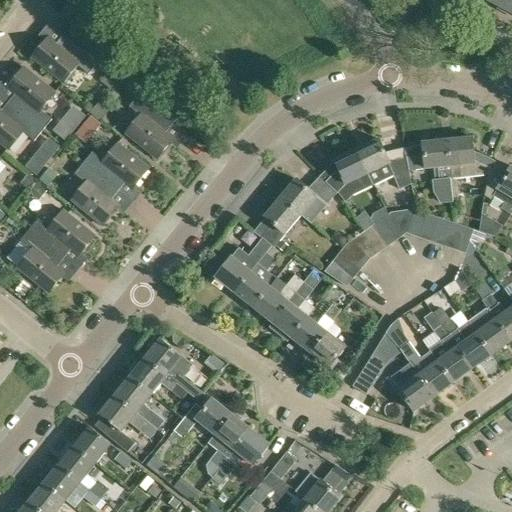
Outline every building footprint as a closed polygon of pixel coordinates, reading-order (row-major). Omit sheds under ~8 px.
[(75,26),(88,11),(74,0),(70,0),(60,13),(75,26)] [(511,0),(487,0),(507,10),(511,0)] [(61,35),(52,45),(45,39),(30,57),(61,82),(75,65),(86,74),(95,63),(61,35)] [(15,92),(6,102),(41,130),(50,119),(39,110),(53,92),(22,67),(7,86),(15,92)] [(107,71),(98,81),(108,89),(117,79),(107,71)] [(127,106),(138,115),(124,133),(155,157),(170,139),(162,133),(170,122),(136,95),(127,106)] [(6,102),(0,110),(0,143),(7,149),(21,132),(32,141),(41,130),(6,102)] [(97,105),(90,114),(99,121),(106,112),(97,105)] [(89,116),(82,124),(91,132),(98,123),(89,116)] [(65,142),(75,130),(62,120),(53,132),(65,142)] [(495,160),(473,150),(471,136),(448,139),(452,178),(489,175),(495,160)] [(50,138),(26,167),(38,176),(62,147),(50,138)] [(409,171),(404,148),(384,152),(378,139),(356,149),(368,174),(374,185),(394,176),(399,189),(412,184),(409,171)] [(452,180),(452,178),(448,139),(422,142),(422,144),(404,148),(409,171),(425,169),(434,168),(435,179),(432,179),(433,192),(440,204),(453,202),(451,180),(452,180)] [(91,151),(82,162),(116,190),(125,180),(132,186),(147,167),(116,143),(102,160),(91,151)] [(368,174),(356,149),(333,160),(334,161),(319,177),(337,194),(348,183),(368,174)] [(511,213),(511,166),(511,167),(495,160),(489,175),(485,195),(492,200),(494,196),(505,203),(501,209),(511,214),(511,213)] [(116,190),(82,162),(73,173),(84,182),(70,200),(101,225),(116,206),(108,200),(116,190)] [(49,168),(40,180),(49,187),(59,176),(49,168)] [(28,175),(20,185),(27,190),(34,181),(28,175)] [(337,194),(319,177),(307,189),(296,179),(281,196),(301,214),(312,223),(337,194)] [(36,183),(29,192),(38,200),(45,191),(36,183)] [(301,214),(281,196),(264,216),(265,218),(253,231),(262,239),(271,246),(272,247),(277,241),(301,214)] [(366,230),(373,225),(382,218),(387,215),(383,208),(373,214),(370,220),(363,226),(366,230)] [(387,215),(382,218),(397,240),(407,233),(415,209),(414,209),(391,212),(387,215)] [(415,209),(407,233),(418,237),(426,213),(415,209)] [(37,219),(28,229),(63,257),(71,247),(78,253),(93,235),(62,210),(48,227),(37,219)] [(426,213),(418,237),(429,241),(437,217),(426,213)] [(437,217),(429,241),(440,245),(449,221),(437,217)] [(382,218),(373,225),(388,246),(397,240),(382,218)] [(449,221),(440,245),(452,249),(460,225),(449,221)] [(366,230),(364,231),(379,253),(388,246),(373,225),(366,230)] [(460,225),(452,249),(466,254),(470,240),(474,230),(460,225)] [(485,251),(491,232),(480,228),(474,247),(485,251)] [(63,257),(28,229),(19,240),(30,249),(16,267),(48,292),(62,273),(55,267),(63,257)] [(364,231),(350,241),(369,261),(370,259),(379,253),(364,231)] [(336,232),(330,240),(339,248),(345,240),(336,232)] [(239,247),(232,256),(215,277),(234,292),(266,251),(267,252),(271,246),(262,239),(249,255),(239,247)] [(280,254),(285,248),(277,241),(272,247),(279,253),(280,254)] [(347,243),(340,253),(361,270),(369,261),(350,241),(347,243)] [(266,252),(234,292),(253,307),(270,286),(276,278),(267,271),(276,260),(267,252),(266,252)] [(340,253),(332,262),(354,278),(361,270),(340,253)] [(354,278),(332,262),(325,272),(347,287),(354,278)] [(270,286),(253,307),(272,322),(304,281),(295,275),(280,294),(270,286)] [(304,281),(272,322),(291,337),(307,316),(323,297),(304,281)] [(460,290),(455,281),(444,288),(449,297),(460,290)] [(482,300),(488,308),(488,307),(511,339),(511,307),(507,311),(500,301),(498,303),(491,294),(482,300)] [(307,316),(291,337),(309,351),(341,311),(333,304),(317,324),(307,316)] [(488,308),(469,322),(493,354),(511,340),(511,339),(488,307),(488,308)] [(341,311),(309,351),(329,367),(346,346),(335,338),(341,330),(342,331),(352,320),(341,311)] [(441,341),(430,349),(454,382),(473,368),(441,325),(442,325),(432,311),(424,317),(441,341)] [(450,319),(442,325),(441,325),(473,368),(493,354),(469,322),(468,321),(457,329),(450,319)] [(172,342),(178,346),(185,336),(177,330),(172,337),(172,342)] [(178,346),(183,350),(188,349),(193,342),(185,336),(178,346)] [(159,337),(144,356),(197,398),(203,390),(183,375),(192,363),(159,337)] [(399,349),(410,363),(434,396),(454,382),(430,349),(429,350),(430,351),(420,358),(409,342),(399,349)] [(144,356),(129,375),(152,393),(161,381),(183,399),(188,392),(196,399),(197,398),(144,356)] [(376,374),(381,366),(370,359),(353,386),(367,394),(379,376),(376,374)] [(391,377),(399,389),(414,411),(434,396),(410,363),(391,377)] [(129,375),(114,393),(137,411),(136,412),(146,420),(140,427),(152,437),(164,422),(142,404),(152,393),(129,375)] [(137,411),(114,393),(99,413),(121,431),(136,412),(137,411)] [(197,422),(214,435),(231,414),(211,399),(203,409),(196,403),(174,431),(184,438),(197,422)] [(218,449),(210,460),(206,465),(207,474),(212,477),(250,430),(231,414),(214,435),(209,442),(218,449)] [(114,442),(122,433),(102,417),(95,426),(114,442)] [(89,427),(74,446),(96,464),(112,445),(89,427)] [(250,430),(212,477),(221,485),(243,458),(253,466),(269,445),(250,430)] [(74,446),(59,465),(81,483),(90,490),(96,483),(87,476),(96,464),(74,446)] [(121,452),(114,460),(126,469),(132,462),(121,452)] [(286,452),(270,472),(280,480),(296,460),(286,452)] [(59,465),(44,483),(66,502),(81,483),(59,465)] [(270,472),(255,490),(266,499),(280,480),(270,472)] [(305,500),(319,511),(329,511),(341,498),(310,473),(295,491),(305,500)] [(180,477),(172,487),(192,502),(199,493),(180,477)] [(44,483),(29,502),(41,511),(57,511),(66,502),(44,483)] [(96,483),(90,490),(102,499),(107,492),(96,483)] [(90,490),(84,498),(95,507),(102,499),(90,490)] [(266,499),(255,490),(250,497),(260,506),(266,499)] [(174,497),(169,503),(176,509),(181,502),(174,497)] [(283,511),(319,511),(305,500),(298,508),(290,502),(283,511)] [(28,502),(20,511),(41,511),(29,502),(28,502)]
